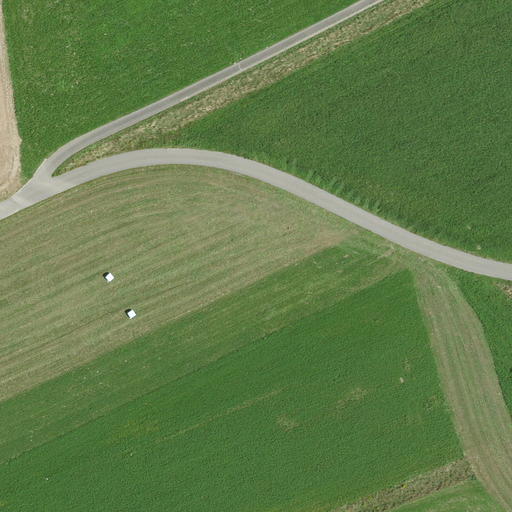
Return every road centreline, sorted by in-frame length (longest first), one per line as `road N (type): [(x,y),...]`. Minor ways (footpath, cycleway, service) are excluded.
road 1 (track): [(511,278),(427,253),(275,182),(176,161),(124,168),(0,218)]
road 2 (track): [(381,0),(68,155),(36,200)]
